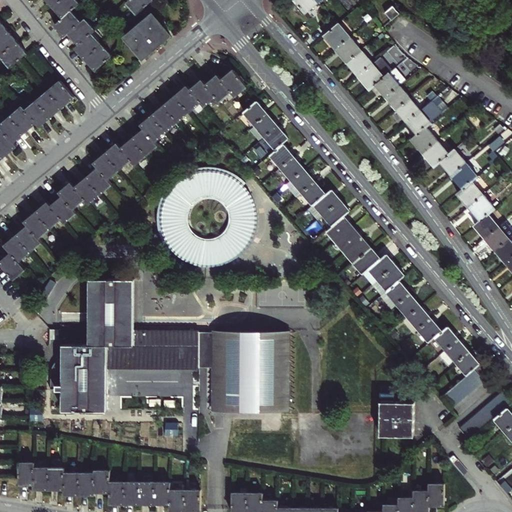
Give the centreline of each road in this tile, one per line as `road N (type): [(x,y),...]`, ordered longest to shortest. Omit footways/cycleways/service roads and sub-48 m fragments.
road 1 (tertiary): [(221,15),(511,356)]
road 2 (tertiary): [(511,338),(397,177),(246,0)]
road 3 (residential): [(108,110),(221,15)]
road 4 (residential): [(16,0),(108,110)]
road 5 (residential): [(0,201),(108,110)]
road 6 (residential): [(403,26),(511,101)]
